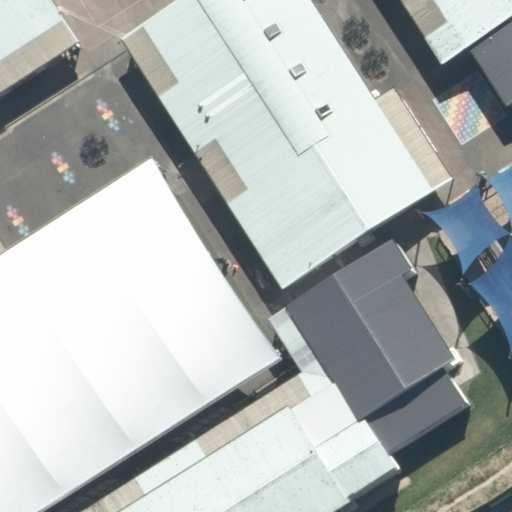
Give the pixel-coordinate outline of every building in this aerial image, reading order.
[(0,0),(0,93),(80,41),(51,0),(0,0)] [(374,98),(310,0),(177,0),(123,36),(284,286),(452,180),(394,88),(374,98)] [(511,0),(400,0),(442,64),(466,47),(511,14),(511,0)] [(511,14),(466,47),(507,106),(511,102),(511,14)] [(414,269),(393,237),(284,307),(268,319),(301,373),(320,361),(357,418),(366,412),(390,449),(462,402),(439,367),(455,357),(403,276),(414,269)] [(357,418),(320,361),(301,373),(83,511),(333,511),(401,469),(390,449),(366,412),(357,418)]
